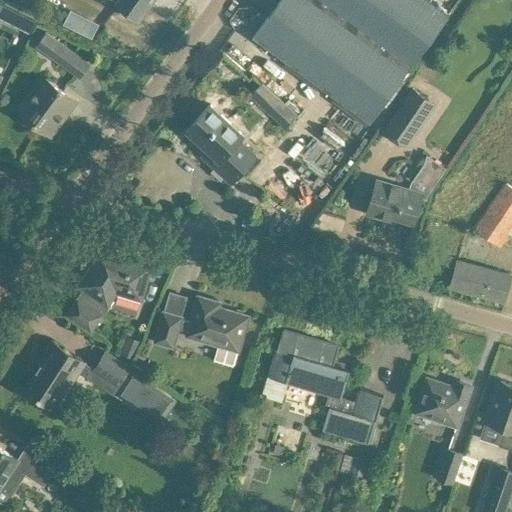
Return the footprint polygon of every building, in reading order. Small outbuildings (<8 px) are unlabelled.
[(118,0),(116,4),(121,8),(137,19),(151,0),(118,0)] [(369,122),(409,67),(317,0),(279,0),(253,36),(369,122)] [(449,12),(432,0),(317,0),(409,67),(449,12)] [(14,9),(8,22),(29,32),(36,20),(14,9)] [(90,64),(74,52),(46,32),(37,45),(80,77),(90,64)] [(244,36),(231,52),(260,76),(273,61),(244,36)] [(77,100),(61,88),(46,77),(20,114),(47,134),(62,114),(65,116),(77,100)] [(270,89),(257,103),(284,128),(297,114),(270,89)] [(405,147),(434,104),(413,89),(383,132),(405,147)] [(231,183),(244,168),(256,155),(238,139),(243,134),(210,104),(186,129),(213,154),(207,161),(231,183)] [(426,194),(444,167),(426,154),(424,162),(409,184),(377,175),(366,213),(383,218),(384,214),(413,223),(421,197),(425,198),(426,194)] [(473,229),(499,246),(511,226),(511,187),(505,182),(473,229)] [(112,293),(115,288),(140,296),(139,299),(141,299),(151,266),(101,251),(78,286),(86,291),(80,300),(77,298),(67,315),(91,331),(115,294),(112,293)] [(450,285),(504,300),(511,275),(457,260),(450,285)] [(233,365),(238,350),(248,315),(225,309),(225,312),(217,310),(219,302),(198,295),(190,321),(181,318),(181,317),(164,311),(155,341),(173,346),(178,328),(187,331),(186,335),(217,344),(213,359),(233,365)] [(339,345),(283,329),(269,377),(328,394),(325,406),(329,407),(322,429),(369,443),(375,421),(376,421),(383,395),(360,388),(356,401),(341,396),(349,369),(333,364),(339,345)] [(131,358),(139,342),(127,336),(119,353),(131,358)] [(41,363),(24,389),(51,406),(68,380),(71,382),(84,362),(52,341),(39,361),(41,363)] [(94,368),(92,372),(116,387),(112,393),(115,395),(159,423),(175,398),(128,368),(129,367),(105,352),(94,368)] [(427,377),(415,411),(444,421),(445,418),(458,423),(471,386),(455,381),(453,386),(427,377)] [(492,396),(484,421),(504,428),(498,445),(511,449),(511,447),(511,383),(501,380),(495,397),(492,396)] [(0,499),(4,502),(10,493),(24,471),(41,483),(54,463),(27,446),(18,459),(0,447),(0,499)] [(436,478),(451,483),(461,453),(446,448),(436,478)] [(368,461),(344,454),(340,470),(363,477),(368,461)] [(503,511),(511,487),(511,470),(498,466),(483,511),(482,511),(503,511)] [(65,468),(58,479),(69,486),(75,475),(65,468)] [(98,491),(85,482),(73,499),(87,508),(98,491)]
